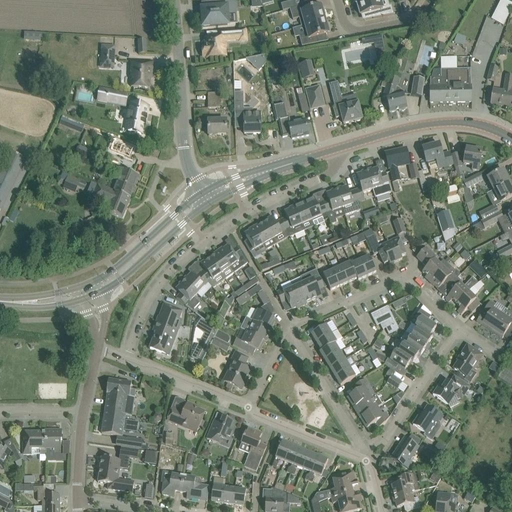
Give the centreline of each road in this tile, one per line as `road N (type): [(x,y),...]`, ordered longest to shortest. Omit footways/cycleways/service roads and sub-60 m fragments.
road 1 (residential): [(126,359),(147,301),(177,262),(245,214),(332,171),(336,147)]
road 2 (tertiary): [(202,191),(185,158),(173,0)]
road 3 (residential): [(457,329),(404,281),(289,327)]
road 4 (secondary): [(336,147),(457,121),(511,139)]
road 5 (residential): [(367,461),(457,329)]
road 6 (residential): [(367,461),(289,327)]
road 7 (secondary): [(202,191),(113,270),(84,283)]
road 8 (secondary): [(97,293),(209,201)]
road 9 (residential): [(247,409),(126,359)]
road 10 (residential): [(367,461),(247,409)]
road 11 (residential): [(431,0),(406,25),(359,30),(348,27),(337,0)]
